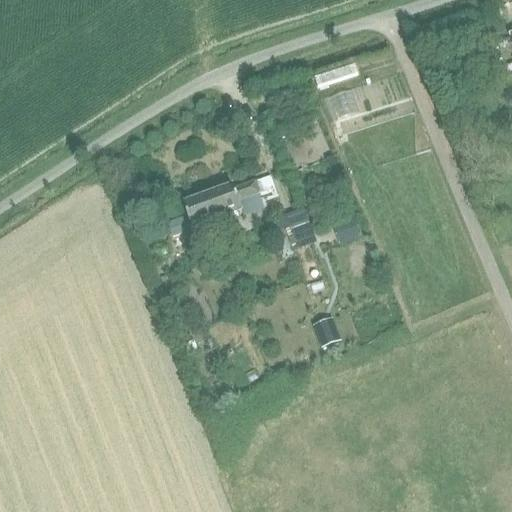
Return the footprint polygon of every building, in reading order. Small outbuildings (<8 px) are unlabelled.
[(319,86),(352,74),(350,66),(316,78),(319,86)] [(333,159),(326,162),(333,178),(340,174),(333,159)] [(238,203),(261,194),(256,183),(235,192),(234,189),(186,208),(197,234),(243,215),(238,203)] [(275,190),(261,195),(264,204),(278,199),(275,190)] [(279,249),(314,236),(304,210),(270,223),(279,249)] [(354,216),(335,224),(343,242),(361,234),(354,216)] [(255,274),(242,279),(247,291),(260,286),(255,274)] [(193,344),(180,350),(185,360),(198,355),(193,344)] [(232,349),(224,352),(227,360),(235,357),(232,349)] [(213,398),(228,392),(221,376),(206,383),(213,398)]
